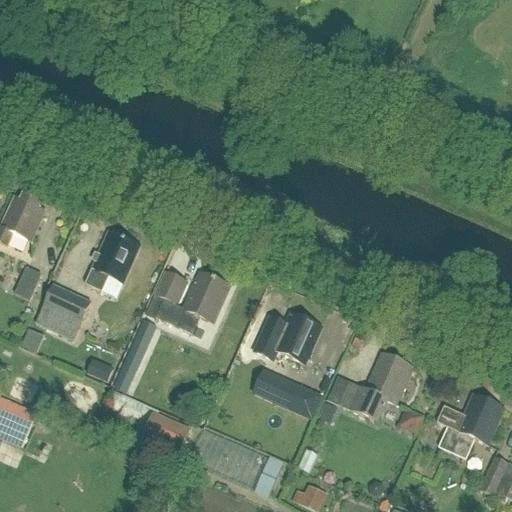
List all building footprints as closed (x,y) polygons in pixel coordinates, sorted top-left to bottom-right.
[(42,206),(24,198),(22,202),(15,201),(0,234),(0,245),(7,249),(12,237),(32,245),(46,214),(39,211),(42,206)] [(124,287),(141,249),(109,235),(92,273),(93,273),(86,288),(103,295),(109,281),(124,287)] [(30,305),(42,279),(27,272),(15,298),(30,305)] [(215,327),(230,293),(232,290),(200,275),(183,312),(179,310),(189,287),(166,276),(148,317),(194,338),(201,321),(215,327)] [(73,346),(81,328),(91,306),(54,290),(44,311),(36,328),(73,346)] [(271,319),(255,355),(274,364),(278,356),(305,368),(320,335),(313,332),(316,327),(291,315),(286,326),(271,319)] [(137,374),(148,349),(136,344),(124,368),(137,374)] [(342,411),(374,424),(381,428),(390,406),(397,409),(414,371),(382,357),(366,394),(352,388),(342,411)] [(113,373),(93,364),(87,377),(107,386),(113,373)] [(284,386),(273,409),(309,426),(320,402),(284,386)] [(489,450),(503,418),(496,415),(499,409),(474,398),(464,419),(445,411),(438,427),(449,432),(440,451),(466,463),(475,444),(489,450)] [(0,443),(21,453),(32,428),(33,425),(36,420),(0,403),(0,443)] [(330,426),(336,412),(326,408),(320,422),(330,426)] [(195,435),(154,418),(144,442),(184,459),(195,435)] [(255,496),(268,502),(283,467),(271,461),(255,496)] [(504,507),(506,501),(511,487),(511,469),(494,462),(479,496),(504,507)] [(290,494),(305,506),(316,491),(301,480),(290,494)] [(138,511),(140,511),(148,511),(154,499),(145,495),(138,511)]
